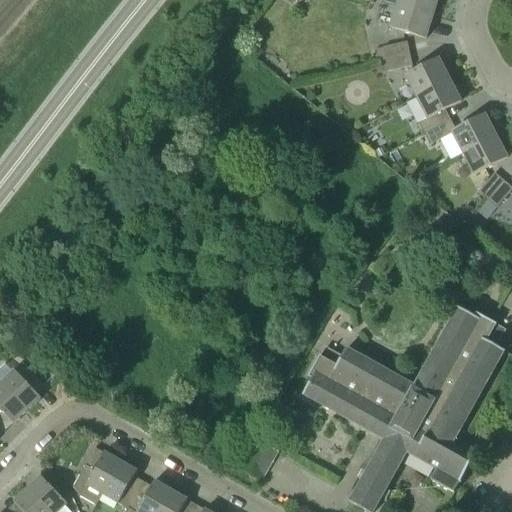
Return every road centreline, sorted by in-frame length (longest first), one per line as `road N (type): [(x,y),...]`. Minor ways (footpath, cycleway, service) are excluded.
road 1 (residential): [(0,480),(70,417),(91,419),(254,511)]
road 2 (secondary): [(149,0),(0,185)]
